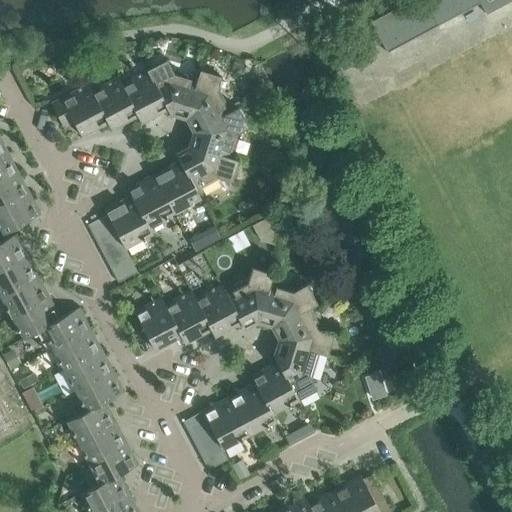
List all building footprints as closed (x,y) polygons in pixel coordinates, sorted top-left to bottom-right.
[(485,0),(412,0),(370,23),(387,53),(485,0)] [(183,118),(197,80),(171,72),(166,61),(146,72),(165,108),(168,114),(183,118)] [(165,108),(146,72),(121,85),(135,114),(139,121),(165,108)] [(230,112),(218,89),(221,79),(200,72),(197,80),(183,118),(191,134),(230,112)] [(135,114),(121,85),(118,78),(92,91),(106,122),(109,128),(135,114)] [(106,122),(92,91),(88,85),(51,104),(63,127),(73,122),(80,135),(106,122)] [(229,161),(237,135),(247,130),(236,110),(230,112),(191,134),(186,147),(229,161)] [(230,185),(237,163),(229,161),(186,147),(174,154),(178,161),(196,192),(218,181),(230,185)] [(0,182),(19,172),(8,151),(0,155),(0,182)] [(196,192),(178,161),(152,175),(172,213),(199,199),(196,192)] [(0,209),(30,194),(19,172),(0,182),(0,209)] [(172,213),(152,175),(126,188),(130,196),(131,195),(147,226),(148,226),(172,213)] [(41,215),(30,194),(0,209),(0,231),(2,236),(41,215)] [(147,226),(131,195),(130,196),(104,209),(106,214),(111,224),(116,233),(122,243),(124,248),(152,233),(148,226),(147,226)] [(92,234),(111,224),(106,214),(87,224),(92,234)] [(98,243),(116,233),(111,224),(92,234),(98,243)] [(192,234),(196,247),(221,239),(217,226),(192,234)] [(0,269),(28,254),(17,233),(0,242),(0,269)] [(103,253),(122,243),(116,233),(98,243),(103,253)] [(127,253),(124,248),(122,243),(103,253),(108,263),(127,253)] [(113,273),(132,263),(127,253),(108,263),(113,273)] [(0,295),(0,296),(39,275),(28,254),(0,269),(0,295)] [(118,283),(137,273),(132,263),(113,273),(118,283)] [(254,323),(270,283),(273,274),(251,267),(248,277),(224,290),(239,322),(243,329),(254,323)] [(12,317),(50,296),(39,275),(0,296),(12,317)] [(239,322),(224,290),(220,283),(195,297),(210,328),(214,335),(239,322)] [(309,308),(316,304),(306,285),(296,290),(270,283),(254,323),(271,328),(309,308)] [(210,328),(195,297),(191,289),(164,304),(180,335),(184,342),(210,328)] [(62,317),(61,316),(50,296),(12,317),(23,339),(42,329),(41,328),(62,317)] [(180,335),(164,304),(160,297),(133,312),(153,349),(180,335)] [(91,328),(79,307),(61,316),(62,317),(41,328),(42,329),(52,349),(91,328)] [(332,335),(322,332),(309,308),(271,328),(277,340),(319,354),(325,356),(332,335)] [(102,350),(91,328),(52,349),(63,370),(102,350)] [(311,380),(319,354),(277,340),(274,353),(271,354),(276,362),(297,400),(316,389),(311,380)] [(2,355),(10,370),(20,365),(12,350),(2,355)] [(113,371),(102,350),(63,370),(75,391),(113,371)] [(297,400),(276,362),(249,376),(253,383),(271,413),(297,400)] [(125,392),(113,371),(75,391),(85,411),(86,412),(106,401),(107,402),(125,392)] [(23,389),(38,382),(34,373),(19,381),(23,389)] [(365,378),(372,401),(386,396),(378,374),(365,378)] [(271,413),(253,383),(227,396),(248,435),(275,420),(271,413)] [(22,394),(32,411),(42,406),(32,388),(22,394)] [(248,435),(227,396),(201,410),(202,412),(207,421),(212,431),(217,441),(222,449),(248,435)] [(0,432),(14,425),(0,397),(0,432)] [(117,421),(107,402),(106,401),(86,412),(85,411),(67,421),(78,442),(117,421)] [(188,432),(207,421),(202,412),(183,422),(188,432)] [(89,463),(128,442),(117,421),(78,442),(89,463)] [(193,441),(212,431),(207,421),(188,432),(193,441)] [(198,451),(217,441),(212,431),(193,441),(198,451)] [(223,451),(222,449),(217,441),(198,451),(203,461),(223,451)] [(140,465),(128,442),(89,463),(100,484),(121,474),(121,475),(140,465)] [(208,470),(227,460),(223,451),(203,461),(208,470)] [(91,511),(98,511),(131,494),(121,475),(121,474),(100,484),(81,493),(91,511)] [(389,511),(371,478),(363,482),(361,479),(335,492),(344,511),(389,511)] [(344,511),(335,492),(308,506),(311,511),(344,511)] [(140,511),(131,494),(98,511),(140,511)] [(311,511),(308,506),(304,499),(279,511),(311,511)]
